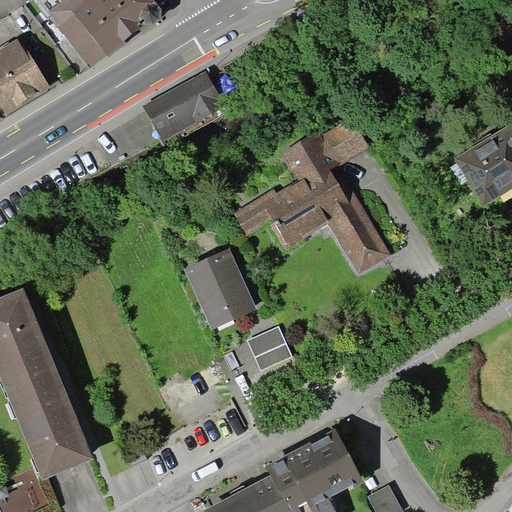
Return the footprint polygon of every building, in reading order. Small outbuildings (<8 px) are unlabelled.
[(33,0),(48,19),(50,17),(63,34),(65,33),(91,67),(107,55),(109,57),(127,43),(125,40),(139,28),(140,30),(145,26),(154,25),(161,18),(162,9),(156,2),(156,1),(155,0),(33,0)] [(0,46),(0,104),(7,115),(51,88),(21,39),(19,41),(18,39),(10,43),(9,41),(0,46)] [(206,70),(143,105),(163,142),(226,107),(206,70)] [(270,222),(285,249),(329,225),(359,275),(392,255),(345,177),(338,182),(330,169),(370,148),(353,119),(322,135),(319,131),(281,151),(299,179),(277,192),(274,189),(235,213),(247,235),(270,222)] [(468,180),(484,206),(511,188),(511,122),(454,158),(457,163),(468,180)] [(461,185),(468,180),(457,163),(450,167),(461,185)] [(185,268),(213,330),(257,310),(229,248),(185,268)] [(0,375),(10,400),(61,378),(24,287),(0,296),(0,375)] [(248,340),(261,370),(292,356),(279,326),(248,340)] [(61,378),(10,400),(43,480),(95,458),(61,378)] [(267,464),(272,475),(291,511),(337,511),(330,499),(333,497),(331,495),(355,483),(356,485),(364,481),(335,428),(267,464)] [(291,511),(272,475),(205,510),(206,511),(291,511)] [(401,511),(403,511),(389,485),(368,497),(377,511),(401,511)]
